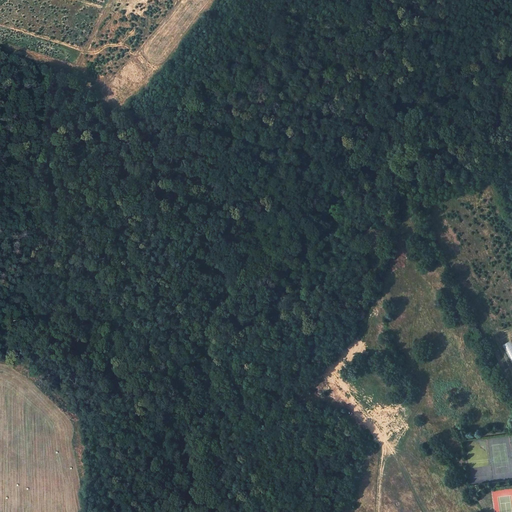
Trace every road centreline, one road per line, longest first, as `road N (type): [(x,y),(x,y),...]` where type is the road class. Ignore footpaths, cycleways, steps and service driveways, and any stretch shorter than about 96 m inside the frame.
road 1 (track): [(0,208),(56,203),(138,243),(154,264),(147,279),(110,271),(44,286),(45,294),(167,352),(188,348),(276,268),(313,208),(345,175),(343,146),(278,170),(273,150),(331,98),(409,0)]
road 2 (track): [(293,0),(175,105),(134,124),(125,125),(76,74),(0,52)]
